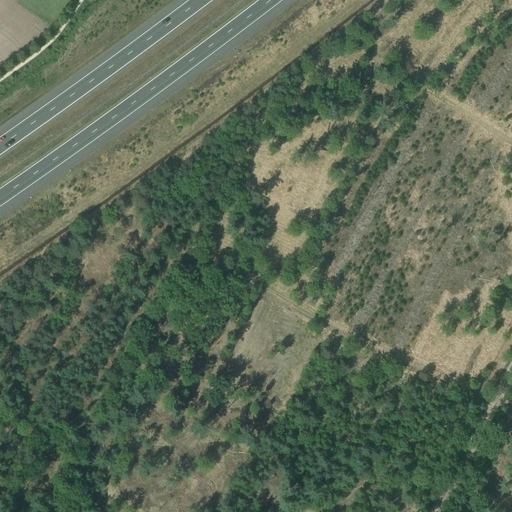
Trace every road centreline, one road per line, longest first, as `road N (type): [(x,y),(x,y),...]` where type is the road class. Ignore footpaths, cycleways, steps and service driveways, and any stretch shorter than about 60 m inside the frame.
road 1 (motorway): [(0,197),(269,0)]
road 2 (motorway): [(200,0),(0,145)]
road 3 (track): [(496,400),(433,511)]
